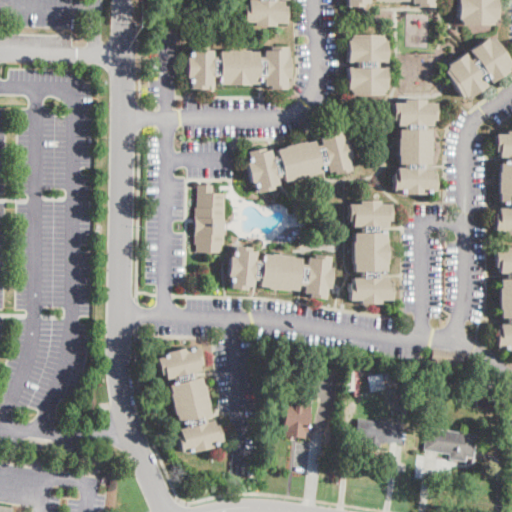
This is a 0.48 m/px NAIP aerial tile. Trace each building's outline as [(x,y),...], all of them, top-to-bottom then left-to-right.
[(282,0),(282,6),(286,6),(285,23),(274,23),(274,26),(253,25),(253,22),(242,21),(243,5),(246,5),(246,0),(282,0)] [(496,0),(496,19),(493,19),(493,22),(491,22),(491,25),(461,25),(461,21),(459,21),(459,19),(457,19),(457,0),(496,0)] [(383,38),(383,40),(385,40),(385,63),(377,63),(376,67),(385,67),(385,89),(383,89),(383,91),(381,91),(381,94),(350,94),(350,91),(349,91),(349,89),(346,89),(346,67),(355,67),(355,62),(346,62),(346,40),(349,40),(349,37),(350,37),(350,34),(381,35),(381,38),(383,38)] [(486,38),(488,39),(490,38),(491,40),(493,38),(511,64),(508,66),(509,67),(506,69),(508,71),(491,83),(486,77),(482,80),(486,86),(468,98),(466,95),(464,97),(463,95),(461,97),(443,72),(446,70),(445,68),(447,67),(446,65),(464,52),(469,60),(473,58),(468,50),(486,38)] [(285,47),(285,58),(288,58),(288,78),(285,78),(284,89),(268,89),(268,85),(262,85),(262,78),(257,78),(257,84),(248,84),(248,85),(226,85),(226,83),(217,83),(217,78),(211,78),(211,85),(205,85),(205,89),(189,89),(189,78),(186,77),(186,57),(189,57),(189,46),(206,47),(206,49),(212,49),(211,57),(218,57),(218,51),(226,51),(227,50),(248,50),(248,52),(257,52),(256,57),(262,57),(263,50),(268,50),(269,47),(285,47)] [(424,99),(424,103),(435,103),(435,120),(432,120),(432,126),(424,126),(424,130),(429,129),(429,164),(424,164),(424,168),(431,168),(431,174),(435,174),(435,191),(423,191),(423,194),(403,194),(403,190),(392,191),(392,174),(395,174),(395,168),(403,168),(403,164),(397,164),(397,155),(396,155),(396,138),(398,138),(397,129),(402,129),(402,125),(396,125),(396,120),(392,120),(392,103),(403,103),(403,100),(424,99)] [(339,129),(342,140),(346,139),(351,159),(347,160),(350,171),(333,175),(332,171),(327,172),(325,165),(320,166),(321,173),(283,183),(281,176),(275,178),(277,184),(272,185),(273,189),(256,193),(253,183),(250,183),(245,163),(249,162),(246,151),(263,147),(263,151),(269,149),(271,157),(277,155),(275,149),(284,147),(283,146),(304,141),(304,143),(313,141),(314,146),(320,145),(319,138),(324,136),(323,133),(339,129)] [(511,131),(511,234),(504,234),(504,231),(493,231),(493,214),(497,214),(497,208),(504,208),(504,202),(499,202),(499,193),(497,193),(497,172),(499,172),(499,163),(505,163),(505,157),(498,157),(498,151),(494,151),(494,134),(505,134),(505,131),(511,131)] [(223,219),(225,219),(225,234),(222,234),(222,245),(219,245),(219,253),(195,252),(195,244),(193,244),(195,207),(196,207),(196,185),(212,185),(212,193),(224,193),(223,219)] [(378,200),(378,204),(390,204),(390,221),(387,221),(387,226),(379,226),(379,232),(385,232),(385,241),(386,241),(386,263),(385,263),(385,271),(380,271),(380,278),(387,278),(387,283),(391,283),(391,300),(379,300),(379,304),(359,304),(359,300),(348,300),(348,284),(351,283),(351,278),(359,278),(359,271),(353,271),(353,263),(351,263),(351,241),(353,241),(353,233),(359,233),(358,227),(351,227),(351,221),(347,221),(347,204),(358,204),(358,201),(378,200)] [(305,223),(298,223),(297,214),(308,213),(308,223),(305,223)] [(299,234),(290,243),(277,243),(277,239),(288,239),(295,232),(295,229),(299,229),(299,234)] [(255,254),(255,259),(260,259),(261,254),(270,255),(270,253),(291,255),(291,257),(300,258),(299,264),(305,265),(306,257),(312,258),(312,255),(329,256),(328,268),(331,268),(329,288),(325,288),(324,299),(308,298),(308,293),(302,293),(303,286),(298,285),(297,291),(288,290),(287,291),(266,289),(266,287),(258,286),(258,280),(252,280),(251,287),(245,286),(245,290),(229,288),(230,278),(227,277),(229,256),(232,256),(233,245),(250,247),(250,251),(255,251),(255,254)] [(511,247),(511,350),(504,350),(504,347),(495,347),(495,330),(498,330),(498,324),(505,324),(505,318),(499,318),(499,309),(498,309),(498,288),(499,288),(499,279),(505,279),(505,273),(498,273),(498,267),(494,267),(494,250),(505,250),(505,247),(511,247)] [(185,348),(186,351),(197,348),(201,364),(198,365),(199,370),(192,372),(193,379),(199,377),(201,385),(203,385),(208,406),(207,406),(209,414),(203,416),(205,422),(212,421),(214,426),(216,425),(220,441),(210,444),(211,447),(188,453),(188,450),(180,451),(177,435),(180,435),(178,429),(185,427),(183,421),(177,422),(175,414),(174,415),(169,394),(170,393),(168,385),(174,384),(172,378),(165,379),(163,374),(161,375),(157,359),(167,356),(166,352),(185,348)] [(463,355),(461,368),(431,362),(433,350),(463,355)] [(374,365),(373,373),(366,372),(367,365),(374,365)] [(384,387),(370,391),(367,377),(381,373),(384,387)] [(487,383),(487,388),(488,388),(488,389),(494,389),(496,406),(477,408),(475,389),(476,389),(476,384),(487,383)] [(307,428),(306,432),(304,432),(304,438),(283,436),(284,430),(282,430),(285,400),(310,403),(307,428)] [(399,442),(399,444),(391,442),(390,444),(383,443),(383,444),(380,443),(379,448),(365,445),(366,441),(361,440),(361,439),(355,438),(358,418),(402,425),(399,442)] [(474,445),(472,456),(472,457),(465,456),(464,461),(448,459),(449,454),(423,450),(427,427),(476,435),(474,445)]
